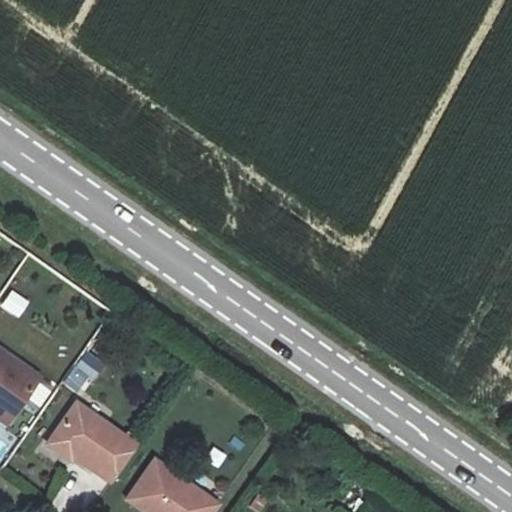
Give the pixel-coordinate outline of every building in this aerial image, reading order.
[(0,306),(17,318),(29,301),(11,289),(0,305),(0,306)] [(38,377),(0,349),(0,421),(4,425),(38,377)] [(73,369),(89,377),(97,359),(81,352),(73,369)] [(76,404),(46,445),(70,462),(73,458),(110,485),(136,448),(76,404)] [(213,511),(218,506),(150,458),(124,494),(149,511),(213,511)] [(361,511),(372,496),(357,485),(344,504),(354,511),(361,511)]
